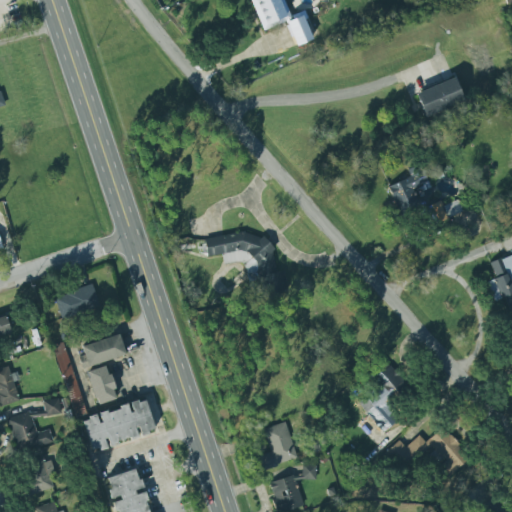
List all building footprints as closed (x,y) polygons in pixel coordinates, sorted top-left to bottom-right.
[(255,0),(253,1),(265,32),(293,20),(284,0),(255,0)] [(318,43),(310,17),(294,23),(302,48),(318,43)] [(457,102),(447,78),(409,93),(418,117),(457,102)] [(200,241),(203,257),(229,253),(231,262),(242,260),(245,278),(272,274),(264,230),(200,241)] [(511,253),(486,262),(497,298),(511,293),(511,253)] [(481,282),(490,282),(489,269),(480,269),(481,282)] [(58,321),(96,310),(89,286),(51,297),(58,321)] [(0,313),(4,312),(9,329),(0,332),(0,313)] [(121,355),(114,334),(74,347),(81,367),(121,355)] [(379,361),(363,377),(388,403),(404,387),(379,361)] [(86,370),(88,375),(86,376),(93,398),(96,397),(98,404),(115,398),(112,388),(115,387),(109,372),(107,373),(104,364),(86,370)] [(0,367),(6,365),(19,399),(0,405),(0,367)] [(395,419),(370,391),(355,405),(380,433),(395,419)] [(153,424),(144,397),(138,399),(137,396),(128,399),(132,409),(129,410),(126,401),(119,404),(119,406),(106,411),(105,408),(97,411),(100,420),(98,421),(94,412),(87,414),(88,417),(81,419),(91,447),(98,445),(99,448),(106,445),(103,435),(106,434),(109,444),(116,441),(115,438),(129,433),(130,436),(137,434),(134,425),(137,423),(140,433),(147,430),(146,427),(153,424)] [(7,416),(11,450),(26,448),(29,475),(24,476),(26,493),(54,490),(47,431),(32,433),(30,418),(59,415),(58,400),(40,402),(41,412),(7,416)] [(294,460),(283,423),(254,432),(260,449),(252,451),(257,471),(294,460)] [(403,472),(424,450),(450,474),(467,456),(437,428),(423,443),(415,435),(403,448),(394,440),(382,452),(403,472)] [(265,483),(271,498),(268,499),(272,511),(303,511),(294,484),(314,478),(309,464),(297,468),(298,472),(265,483)] [(110,486),(107,477),(132,468),(136,479),(139,478),(141,484),(133,487),(134,491),(144,488),(147,497),(145,498),(149,511),(118,511),(117,508),(114,509),(111,500),(121,497),(119,492),(110,495),(108,487),(110,486)] [(33,511),(55,511),(53,503),(33,508),(33,511)]
